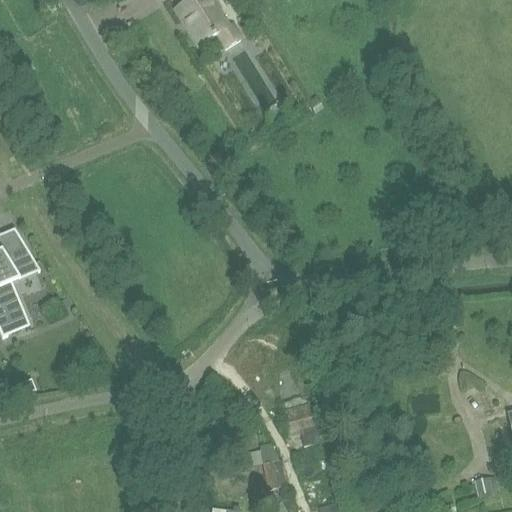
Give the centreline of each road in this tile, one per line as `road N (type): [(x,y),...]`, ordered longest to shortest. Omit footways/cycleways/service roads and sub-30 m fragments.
road 1 (unclassified): [(270,265),(127,96),(69,0)]
road 2 (residential): [(303,283),(511,265)]
road 3 (residential): [(0,422),(156,388),(188,395)]
